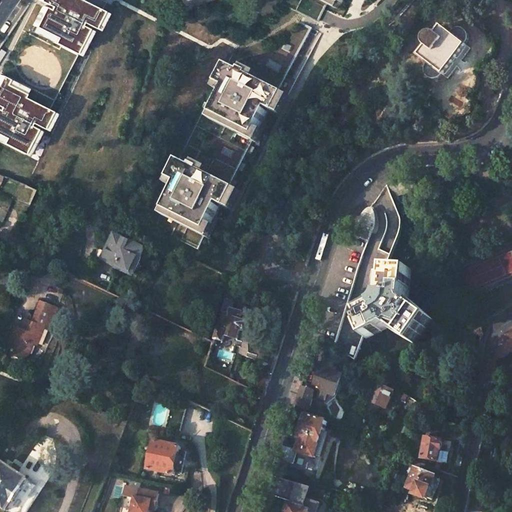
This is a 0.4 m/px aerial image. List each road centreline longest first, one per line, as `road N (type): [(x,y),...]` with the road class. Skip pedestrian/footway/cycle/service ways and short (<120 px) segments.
road 1 (secondary): [(511,100),(486,141),(459,153),(388,161),(355,184),(333,224),(240,511)]
road 2 (unclassified): [(511,319),(492,338),(459,511)]
